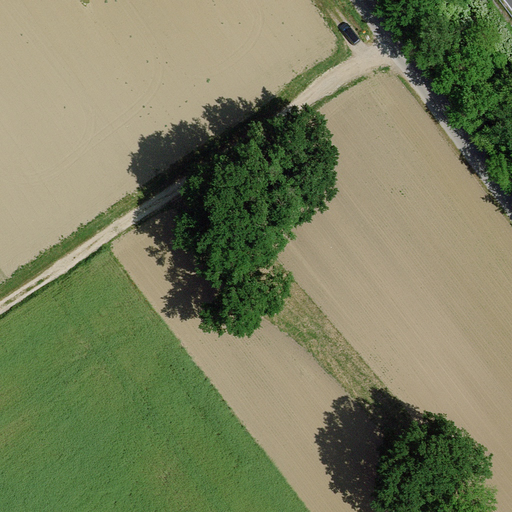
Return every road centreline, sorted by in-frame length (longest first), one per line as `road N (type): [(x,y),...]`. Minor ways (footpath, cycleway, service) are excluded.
road 1 (track): [(0,309),(395,42)]
road 2 (unclassified): [(363,0),(511,199)]
